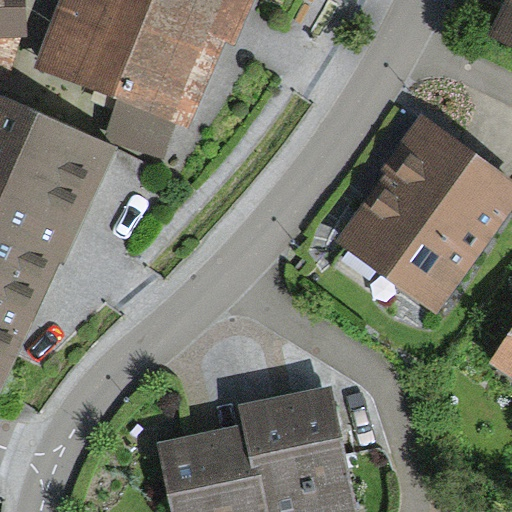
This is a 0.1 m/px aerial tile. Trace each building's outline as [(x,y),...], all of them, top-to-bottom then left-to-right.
[(0,0),(0,64),(31,65),(32,0),(0,0)] [(102,135),(189,166),(248,0),(65,0),(39,73),(99,94),(115,99),(102,135)] [(511,0),(504,0),(485,39),(511,52),(511,0)] [(0,377),(25,318),(100,144),(0,101),(0,377)] [(331,238),(428,307),(511,188),(511,187),(415,119),(331,238)] [(511,324),(485,366),(511,378),(511,324)] [(258,511),(349,511),(321,380),(235,399),(239,418),(258,511)] [(258,511),(239,418),(154,436),(169,511),(258,511)]
